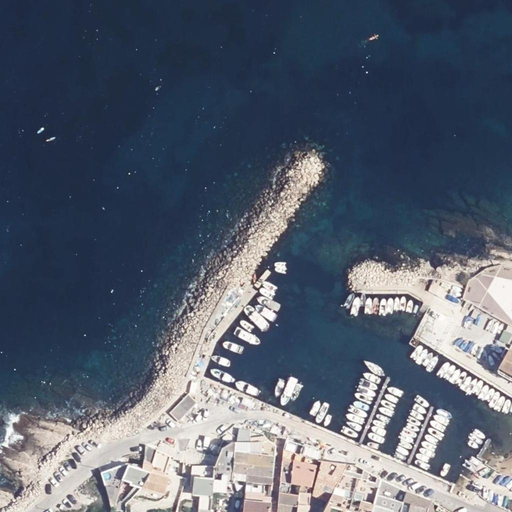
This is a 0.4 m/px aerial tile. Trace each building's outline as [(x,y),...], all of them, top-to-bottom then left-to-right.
[(511,335),(511,325),(507,323),(498,340),(507,344),(511,335)] [(511,350),(509,349),(499,366),(511,373),(511,350)] [(511,373),(499,366),(498,368),(498,369),(499,372),(501,374),(511,380),(511,373)] [(198,402),(189,393),(169,413),(178,422),(198,402)] [(240,427),(237,442),(250,442),(251,430),(240,427)] [(263,434),(251,430),(250,442),(269,440),(263,434)] [(283,450),(317,460),(321,448),(286,438),(283,450)] [(250,442),(246,481),(273,484),(276,445),(269,440),(250,442)] [(222,448),(215,466),(215,473),(214,479),(213,490),(233,492),(234,480),(246,481),(250,442),(237,442),(232,442),(222,448)] [(151,472),(142,488),(165,493),(169,476),(166,476),(167,473),(166,473),(171,457),(157,450),(153,465),(151,472)] [(316,464),(317,460),(283,450),(282,462),(280,482),(300,485),(300,482),(312,484),(313,479),(316,464)] [(326,462),(321,461),(317,460),(316,464),(318,465),(315,480),(313,479),(312,484),(310,494),(314,495),(317,498),(322,502),(326,504),(331,495),(337,482),(339,479),(345,465),(346,463),(340,463),(335,463),(326,462)] [(144,462),(144,470),(151,472),(153,465),(144,462)] [(126,464),(101,473),(108,498),(117,501),(123,480),(123,479),(129,465),(126,464)] [(144,470),(129,465),(123,479),(123,480),(132,482),(131,484),(142,488),(151,472),(144,470)] [(372,511),(380,484),(382,479),(368,472),(367,471),(366,474),(363,472),(364,469),(354,465),(352,468),(345,465),(339,479),(337,482),(331,495),(326,504),(322,511),(372,511)] [(214,479),(215,473),(194,471),(193,476),(196,477),(214,479)] [(213,490),(214,479),(196,477),(194,494),(199,495),(198,510),(206,511),(211,511),(213,494),(213,490)] [(401,511),(404,504),(399,502),(399,500),(400,500),(403,489),(391,484),(382,479),(380,484),(372,511),(401,511)] [(299,493),(310,494),(312,484),(300,482),(300,485),(299,493)] [(272,486),(264,485),(264,488),(264,493),(264,496),(272,497),(272,486)] [(430,508),(432,501),(411,492),(407,491),(404,504),(401,511),(427,511),(428,507),(430,508)] [(279,494),(277,511),(297,511),(299,496),(290,495),(279,494)] [(264,496),(245,495),(243,511),(269,511),(271,503),(272,497),(264,496)] [(297,511),(305,511),(307,496),(299,495),(299,496),(297,511)] [(311,511),(314,497),(307,496),(305,511),(311,511)]
